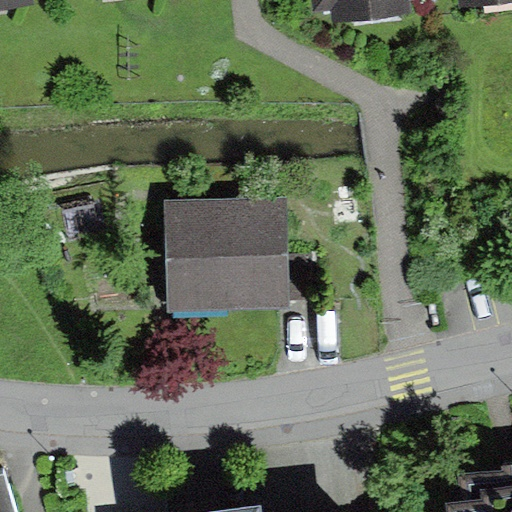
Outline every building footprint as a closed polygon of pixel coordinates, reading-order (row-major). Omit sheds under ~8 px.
[(0,0),(0,26),(34,22),(32,2),(45,0),(47,0),(56,11),(61,0),(79,0),(81,14),(154,6),(153,0),(0,0)] [(511,0),(310,0),(314,28),(332,26),(334,39),(412,30),(410,15),(428,13),(436,19),(441,12),(459,10),(460,21),(511,14),(511,0)] [(290,196),(169,203),(174,309),(296,302),(290,196)] [(0,451),(0,511),(25,511),(7,450),(0,451)] [(511,511),(511,468),(457,474),(460,511),(511,511)] [(268,473),(154,486),(157,505),(108,511),(361,511),(360,499),(272,509),(268,473)]
